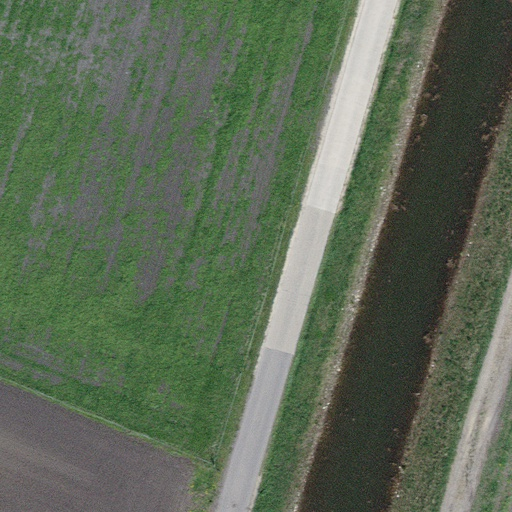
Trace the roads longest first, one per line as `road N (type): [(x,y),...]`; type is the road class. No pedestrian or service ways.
road 1 (track): [(230,511),(381,0)]
road 2 (track): [(455,511),(511,316)]
